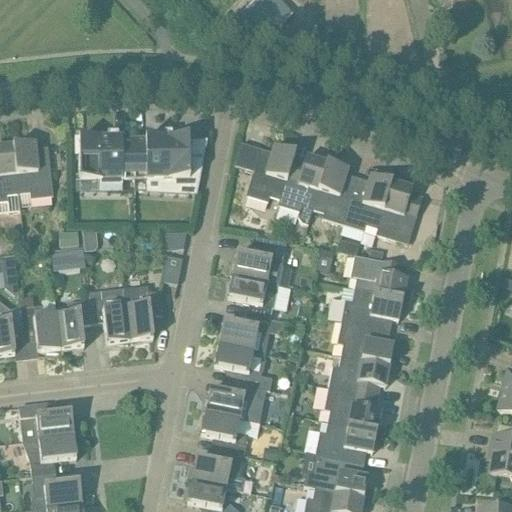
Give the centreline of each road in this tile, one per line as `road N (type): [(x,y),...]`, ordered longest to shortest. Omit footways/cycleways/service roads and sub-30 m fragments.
road 1 (residential): [(411,511),(479,176)]
road 2 (residential): [(173,376),(230,89)]
road 3 (unclassified): [(479,176),(364,127),(230,89)]
road 4 (unclassified): [(230,89),(103,83),(0,91)]
road 5 (residential): [(0,394),(173,376)]
road 6 (residential): [(149,511),(173,376)]
